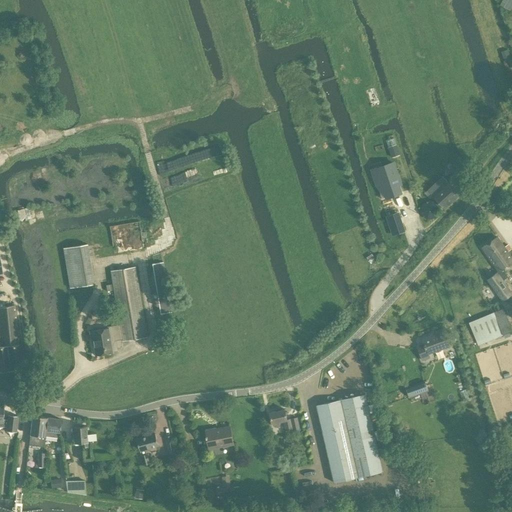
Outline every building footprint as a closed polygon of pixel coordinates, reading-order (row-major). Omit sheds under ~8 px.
[(511,10),(511,7),(511,0),(502,0),(500,5),(511,10)] [(506,50),(501,52),(504,61),(505,61),(511,59),(508,49),(506,50)] [(400,155),(396,144),(388,147),(391,158),(400,155)] [(395,166),(373,173),(378,188),(383,186),(388,200),(402,195),(398,183),(400,182),(395,166)] [(464,190),(454,179),(449,183),(443,176),(427,190),(445,209),(464,190)] [(24,209),(17,210),(19,222),(26,221),(24,209)] [(398,214),(387,217),(393,234),(403,231),(398,214)] [(500,273),(498,274),(503,280),(507,277),(503,271),(511,264),(511,256),(508,251),(511,249),(508,245),(505,247),(498,237),(482,248),(500,273)] [(70,288),(94,284),(87,244),(63,248),(70,288)] [(160,314),(171,312),(163,262),(152,264),(160,314)] [(122,341),(147,337),(135,267),(110,271),(119,324),(107,327),(107,328),(89,331),(91,342),(93,341),(95,355),(112,353),(110,341),(122,339),(122,341)] [(503,301),(511,294),(511,293),(503,280),(498,274),(497,272),(487,280),(503,301)] [(0,371),(22,369),(19,344),(15,305),(0,306),(0,371)] [(511,331),(511,330),(503,309),(469,323),(478,346),(511,331)] [(422,339),(424,344),(418,346),(423,360),(430,358),(428,354),(450,346),(444,329),(431,334),(431,336),(422,339)] [(425,381),(406,388),(409,398),(428,391),(425,383),(425,381)] [(334,483),(383,472),(365,394),(316,405),(334,483)] [(0,426),(6,427),(5,431),(16,432),(17,415),(7,414),(7,419),(2,418),(3,406),(0,405),(0,426)] [(272,423),(273,423),(273,426),(275,427),(279,426),(280,424),(279,422),(284,421),(286,428),(289,428),(289,429),(293,428),(293,431),(300,430),(297,418),(287,420),(285,410),(270,413),(272,423)] [(29,445),(44,446),(44,436),(47,417),(31,415),(29,435),(30,435),(29,445)] [(58,438),(60,419),(47,417),(44,436),(58,438)] [(82,446),(87,446),(86,426),(71,427),(72,443),(82,443),(82,446)] [(206,431),(209,449),(233,444),(230,427),(206,431)] [(137,439),(140,451),(141,451),(142,455),(140,456),(143,466),(151,464),(148,454),(146,454),(145,450),(158,447),(155,434),(137,439)] [(171,435),(165,436),(169,454),(175,453),(171,435)] [(230,485),(229,476),(222,477),(223,486),(230,485)] [(84,480),(65,481),(67,492),(86,495),(84,480)]
